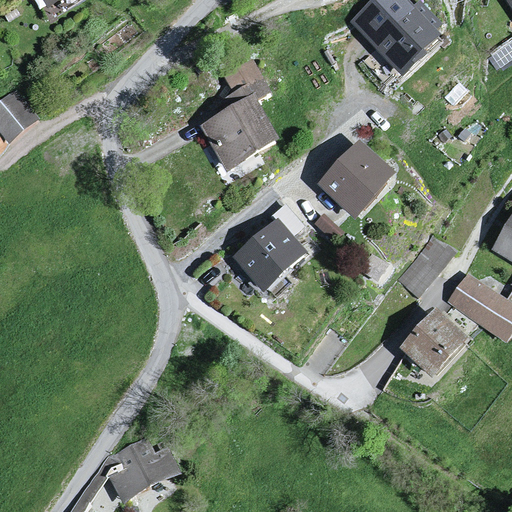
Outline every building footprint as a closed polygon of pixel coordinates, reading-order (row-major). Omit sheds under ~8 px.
[(407,0),(374,0),(353,20),(400,76),(440,35),(407,0)] [(17,97),(0,110),(0,138),(9,150),(40,124),(17,97)] [(259,101),(204,132),(232,183),(287,152),(259,101)] [(367,148),(328,192),(364,224),(403,180),(367,148)] [(286,225),(238,266),(269,301),(317,260),(286,225)] [(511,229),(497,255),(511,264),(511,229)] [(432,237),(394,280),(419,304),(460,254),(432,237)] [(511,303),(472,276),(450,308),(511,350),(511,348),(511,303)] [(445,318),(407,358),(437,386),(475,346),(445,318)] [(159,438),(104,464),(125,507),(180,480),(159,438)]
